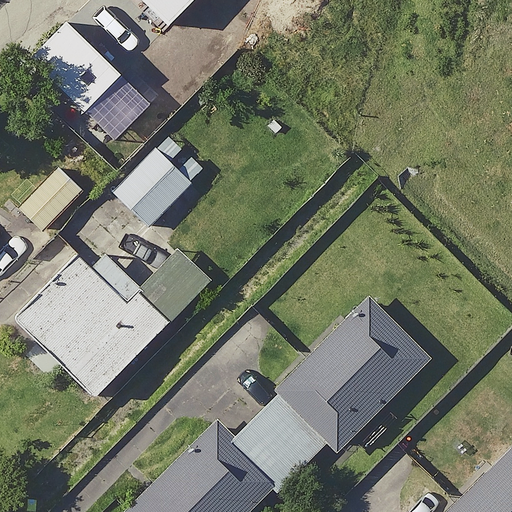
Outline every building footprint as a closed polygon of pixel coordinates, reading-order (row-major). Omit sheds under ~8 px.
[(138,222),(144,228),(188,182),(150,147),(107,193),(138,222)] [(51,165),(11,205),(37,231),(77,192),(51,165)] [(144,228),(138,222),(89,274),(68,255),(5,321),(30,344),(20,355),(49,382),(59,371),(88,398),(199,279),(144,228)] [(423,360),(361,296),(263,391),(269,397),(225,439),(209,422),(116,511),(241,511),(267,487),(270,491),(319,443),(329,452),(423,360)] [(511,511),(511,452),(503,443),(435,511),(511,511)]
